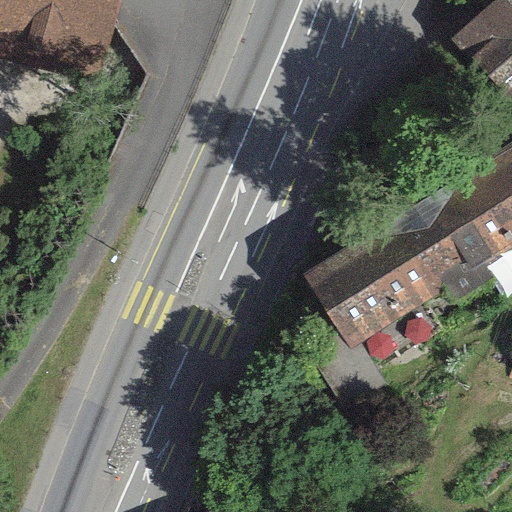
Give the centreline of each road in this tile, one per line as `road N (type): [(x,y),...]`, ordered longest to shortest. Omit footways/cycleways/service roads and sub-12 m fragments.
road 1 (primary): [(315,0),(102,511)]
road 2 (track): [(146,136),(105,233),(0,400)]
road 3 (track): [(0,107),(46,124),(146,136)]
